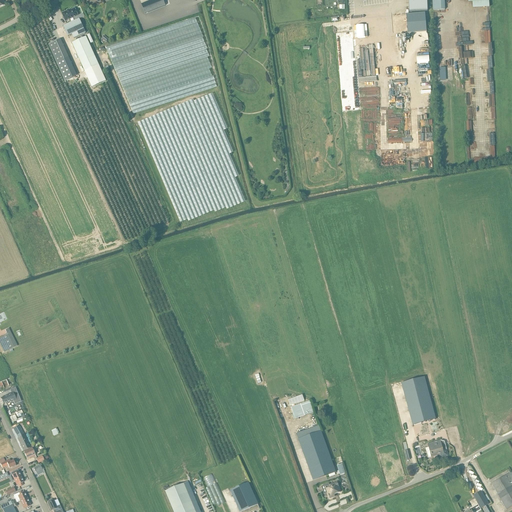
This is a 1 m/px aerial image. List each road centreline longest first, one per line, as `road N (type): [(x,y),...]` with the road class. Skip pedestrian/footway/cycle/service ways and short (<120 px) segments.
road 1 (unclassified): [(511,433),(342,511)]
road 2 (unknown): [(390,2),(384,136),(414,146)]
road 3 (unknown): [(0,131),(50,243)]
